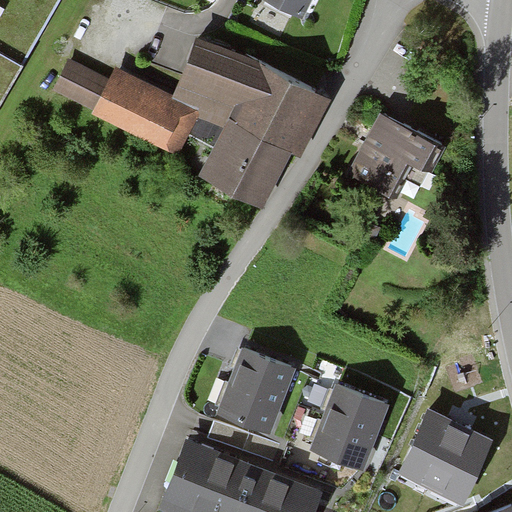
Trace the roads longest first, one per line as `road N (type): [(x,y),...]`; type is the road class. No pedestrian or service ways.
road 1 (residential): [(122,511),(172,377),(316,140),(382,0)]
road 2 (secondary): [(499,48),(498,220),(511,322)]
